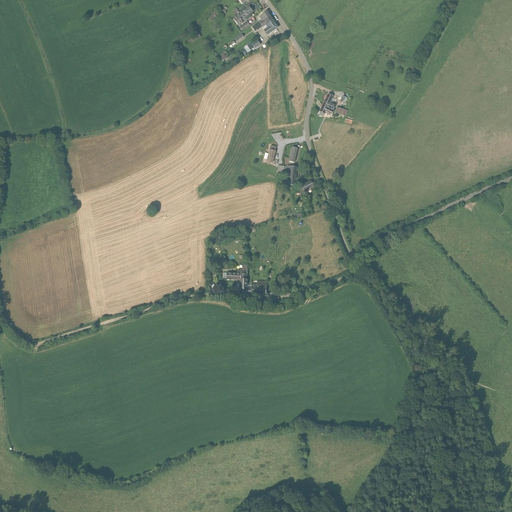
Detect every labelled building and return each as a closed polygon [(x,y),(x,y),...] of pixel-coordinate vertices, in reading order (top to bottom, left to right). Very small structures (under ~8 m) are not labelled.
[(247,6),(246,7),(247,8),(233,19),(238,26),(250,17),(248,15),(252,12),(249,7),(248,7),(247,6)] [(209,19),(212,21),(215,17),(217,14),(213,12),(209,19)] [(267,12),(262,14),(259,17),(261,20),(258,22),(259,22),(260,23),(262,21),(270,16),(267,12)] [(267,24),(272,20),(270,17),(270,16),(262,21),(260,23),(262,27),(267,24)] [(263,30),(264,31),(267,35),(277,28),(275,24),(272,20),(267,24),(262,27),(265,25),(267,28),(263,30)] [(251,25),(247,21),(240,27),(243,31),(251,25)] [(254,25),(255,26),(252,28),(254,31),(257,29),(258,30),(262,27),(260,23),(259,22),(254,25)] [(201,37),(199,33),(189,38),(192,43),(201,37)] [(253,43),(252,42),(247,45),(250,51),(254,48),(259,45),(257,41),(253,43)] [(330,103),(331,101),(333,96),(328,94),(323,105),(327,108),(332,109),(334,105),(330,103)] [(327,108),(323,105),(319,114),(324,117),(325,113),(331,116),(334,110),(332,109),(327,108)] [(345,110),(337,107),(335,113),(344,115),(345,110)] [(266,161),(267,162),(272,163),(276,147),(271,146),(270,149),(269,149),(266,161)] [(291,153),(289,162),(294,163),(297,149),(292,148),(291,153)] [(297,168),(291,167),(290,177),(285,177),(284,185),(289,185),(288,189),(293,189),(294,186),(295,186),(297,168)] [(311,182),(301,186),(304,192),(313,188),(311,182)] [(226,279),(240,280),(241,279),(247,280),(247,274),(247,265),(242,265),(242,270),(238,270),(237,273),(227,272),(226,279)] [(266,296),(266,291),(267,281),(257,281),(257,285),(251,284),(251,288),(251,295),(266,296)]
